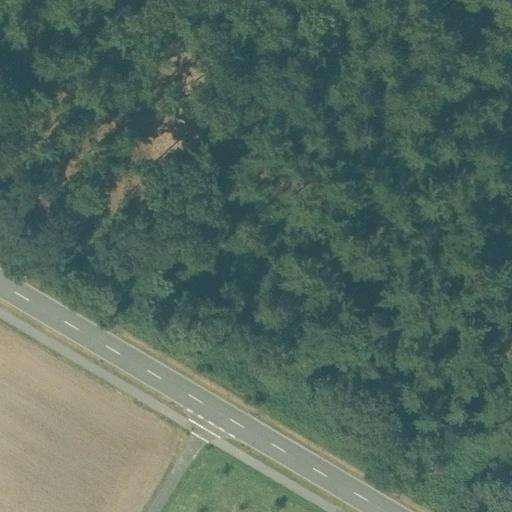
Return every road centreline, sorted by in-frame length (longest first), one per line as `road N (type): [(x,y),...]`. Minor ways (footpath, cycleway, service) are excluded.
road 1 (secondary): [(215,411),(0,284)]
road 2 (secondary): [(386,511),(215,411)]
